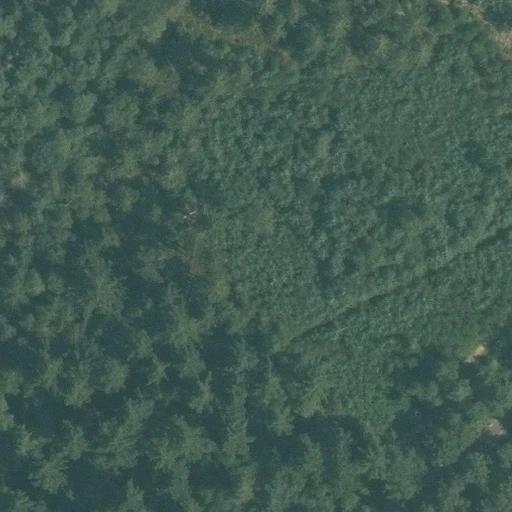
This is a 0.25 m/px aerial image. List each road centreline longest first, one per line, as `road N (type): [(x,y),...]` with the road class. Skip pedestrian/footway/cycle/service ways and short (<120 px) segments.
road 1 (track): [(0,377),(63,200),(179,0)]
road 2 (tertiary): [(395,511),(511,417)]
